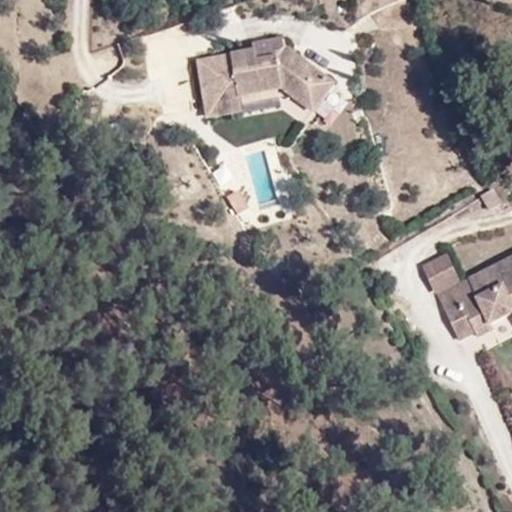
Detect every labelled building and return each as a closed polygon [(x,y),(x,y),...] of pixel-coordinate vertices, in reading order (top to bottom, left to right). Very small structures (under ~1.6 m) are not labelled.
[(280,43),(247,49),(249,58),(251,67),(278,62),(283,53),(280,43)] [(241,101),(281,93),(309,115),(330,89),(283,53),(278,62),(251,67),(249,58),(197,68),(204,112),(242,105),(241,101)] [(204,112),(206,124),(243,117),(242,105),(204,112)] [(258,209),(284,202),(266,139),(238,147),(250,190),(241,193),(245,209),(236,211),(240,226),(261,220),(258,209)] [(468,335),(485,326),(509,315),(506,310),(511,306),(511,258),(465,282),(467,285),(455,290),(434,300),(438,309),(454,341),(468,335)] [(421,273),(434,300),(455,290),(442,262),(421,273)]
